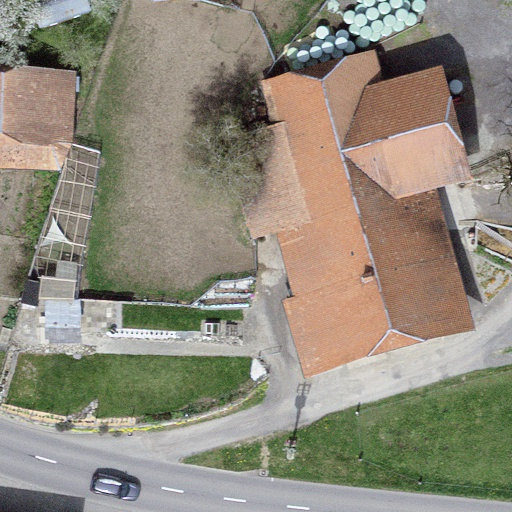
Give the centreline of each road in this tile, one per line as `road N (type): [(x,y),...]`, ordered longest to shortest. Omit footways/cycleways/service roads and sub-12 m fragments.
road 1 (track): [(74,468),(511,358)]
road 2 (tertiary): [(333,511),(74,468),(0,444)]
